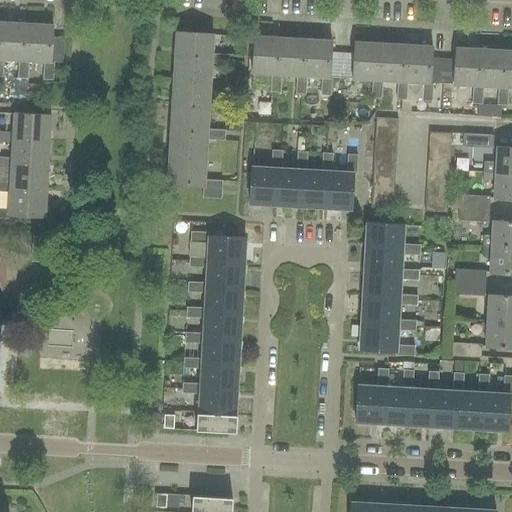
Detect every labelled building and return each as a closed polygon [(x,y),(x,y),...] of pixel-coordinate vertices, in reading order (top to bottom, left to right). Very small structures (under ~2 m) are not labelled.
[(2,23),(0,54),(0,61),(5,62),(19,63),(18,79),(29,80),(30,64),(26,63),(28,25),(2,23)] [(28,25),(26,63),(30,64),(45,64),(44,81),(54,81),(55,63),(64,63),(65,38),(53,38),(53,26),(28,25)] [(213,61),(213,65),(230,66),(230,56),(213,55),(214,35),(176,33),(175,58),(213,61)] [(256,37),(253,74),(274,75),(273,92),(283,93),(284,76),(280,75),(282,39),(256,37)] [(282,39),(280,75),(284,76),(299,77),(298,93),(308,94),(309,77),(305,77),(307,40),(286,39),(282,39)] [(307,40),(305,77),(309,77),(323,78),(322,95),(333,95),(334,78),(342,79),(344,54),(336,54),(332,53),(333,42),(311,40),(307,40)] [(344,54),(342,79),(349,79),(359,80),(375,81),(374,98),(384,98),(385,81),(381,81),(383,44),(361,43),(356,43),(355,55),(344,54)] [(383,44),(381,81),(385,81),(399,82),(398,99),(408,100),(409,83),(405,82),(407,46),(387,45),(383,44)] [(407,46),(405,82),(409,83),(425,83),(424,101),(434,101),(435,84),(443,84),(444,60),(436,59),(433,59),(434,47),(411,46),(407,46)] [(444,60),(443,84),(460,85),(475,86),(474,104),(485,104),(486,87),(482,87),(484,50),(462,49),(456,49),(456,60),(444,60)] [(484,50),(482,87),(486,87),(500,88),(499,105),(510,105),(511,88),(507,88),(509,52),(488,50),(484,50)] [(175,58),(173,84),(211,86),(211,90),(228,91),(229,81),(212,80),(213,65),(213,61),(175,58)] [(211,86),(173,84),(172,109),(210,111),(210,116),(227,117),(227,106),(210,105),(211,90),(211,86)] [(172,109),(171,135),(209,137),(209,141),(225,141),(226,132),(209,131),(210,116),(210,111),(172,109)] [(0,143),(13,144),(13,140),(50,142),(51,116),(15,114),(14,134),(0,133),(0,143)] [(376,132),(399,134),(399,120),(376,119),(376,132)] [(376,132),(375,143),(398,144),(399,134),(376,132)] [(432,132),(431,146),(454,147),(454,133),(432,132)] [(495,135),(465,134),(465,147),(494,148),(495,135)] [(171,135),(169,160),(207,162),(209,141),(209,137),(171,135)] [(12,165),(49,167),(50,142),(13,140),(13,144),(12,159),(0,158),(0,168),(12,169),(12,165)] [(375,143),(375,154),(398,155),(398,144),(375,143)] [(454,147),(431,146),(430,157),(453,158),(454,147)] [(485,173),(511,174),(511,148),(499,147),(498,163),(485,163),(485,173)] [(278,169),(284,170),(285,152),(275,152),(274,169),(253,168),(251,204),(276,206),(278,169)] [(276,206),(302,207),(304,171),(309,171),(310,153),(300,153),(299,170),(284,170),(278,169),(276,206)] [(304,171),(302,207),(327,208),(329,172),(335,172),(336,155),(325,154),(324,172),(309,171),(304,171)] [(375,154),(374,164),(397,165),(398,155),(375,154)] [(349,173),(335,172),(329,172),(327,208),(353,210),(355,174),(359,174),(360,156),(350,156),(349,173)] [(453,158),(430,157),(430,167),(452,168),(453,158)] [(207,162),(169,160),(168,186),(206,188),(205,199),(222,200),(223,182),(206,181),(207,162)] [(374,164),(373,175),(397,176),(397,165),(374,164)] [(11,191),(47,192),(49,167),(12,165),(12,169),(11,184),(0,183),(0,193),(11,194),(11,191)] [(452,168),(430,167),(429,178),(452,179),(452,168)] [(511,199),(511,174),(485,173),(484,184),(490,184),(490,181),(497,182),(496,199),(511,199)] [(373,175),(373,186),(396,188),(397,176),(373,175)] [(452,179),(429,178),(428,190),(451,191),(452,179)] [(373,186),(372,197),(395,198),(396,188),(373,186)] [(451,191),(428,190),(428,200),(450,202),(451,191)] [(11,191),(11,194),(10,210),(0,209),(0,219),(10,220),(10,216),(46,218),(47,192),(11,191)] [(461,196),(461,208),(491,210),(492,198),(461,196)] [(395,210),(395,198),(372,197),(372,209),(395,210)] [(450,202),(428,200),(427,211),(450,213),(450,202)] [(491,222),(491,210),(461,208),(460,221),(491,222)] [(494,246),(511,246),(511,222),(495,222),(494,246)] [(405,251),(405,256),(422,257),(422,246),(405,245),(406,225),(368,223),(367,249),(405,251)] [(208,262),(245,264),(246,238),(211,236),(211,233),(193,232),(192,243),(209,244),(208,259),(208,262)] [(45,241),(34,241),(33,262),(45,262),(45,241)] [(511,246),(494,246),(492,273),(511,273),(511,246)] [(367,249),(365,274),(403,276),(403,280),(420,281),(421,271),(404,270),(405,256),(405,251),(367,249)] [(243,289),(245,264),(208,262),(208,259),(191,258),(191,269),(207,270),(207,284),(206,287),(243,289)] [(457,282),(487,284),(488,271),(458,270),(457,282)] [(365,274),(364,300),(402,302),(402,306),(419,307),(420,296),(402,295),(403,280),(403,276),(365,274)] [(486,296),(487,284),(457,282),(456,295),(486,296)] [(242,314),(243,289),(206,287),(207,284),(190,283),(189,293),(206,294),(205,310),(205,312),(242,314)] [(489,320),(511,321),(511,296),(491,295),(489,320)] [(402,302),(364,300),(363,325),(401,327),(401,331),(418,332),(418,321),(401,320),(402,306),(402,302)] [(204,338),(240,340),(242,314),(205,312),(205,310),(188,309),(188,319),(205,320),(204,335),(204,338)] [(511,321),(489,320),(488,347),(511,347),(511,321)] [(401,327),(363,325),(361,351),(397,353),(397,356),(416,357),(417,347),(400,346),(401,331),(401,327)] [(428,328),(428,341),(440,341),(441,328),(428,328)] [(239,365),(240,340),(204,338),(204,335),(187,334),(186,344),(203,345),(202,360),(202,363),(239,365)] [(483,345),(451,344),(451,357),(482,358),(483,345)] [(201,388),(237,390),(239,365),(202,363),(202,360),(186,359),(185,369),(202,370),(201,386),(201,388)] [(384,387),(389,387),(390,369),(380,369),(379,386),(359,385),(357,422),(382,424),(384,387)] [(404,388),(389,387),(384,387),(382,424),(408,425),(410,388),(414,388),(415,371),(405,370),(404,388)] [(408,425),(433,427),(435,389),(440,390),(441,372),(430,372),(429,389),(414,388),(410,388),(408,425)] [(435,389),(433,427),(458,428),(460,391),(465,391),(466,374),(455,373),(454,391),(440,390),(435,389)] [(479,392),(465,391),(460,391),(458,428),(484,430),(486,392),(490,393),(491,375),(480,374),(479,392)] [(486,392),(484,430),(509,431),(511,395),(511,376),(506,376),(505,394),(490,393),(486,392)] [(199,414),(236,416),(237,390),(201,388),(201,386),(184,385),(183,395),(200,396),(199,414)] [(238,416),(236,416),(199,414),(198,414),(197,431),(237,433),(238,416)] [(176,416),(166,416),(165,429),(176,430),(176,416)] [(157,508),(167,509),(168,496),(158,495),(157,508)] [(232,511),(233,499),(193,496),(192,511),(232,511)] [(375,511),(376,504),(352,502),(351,511),(375,511)]
